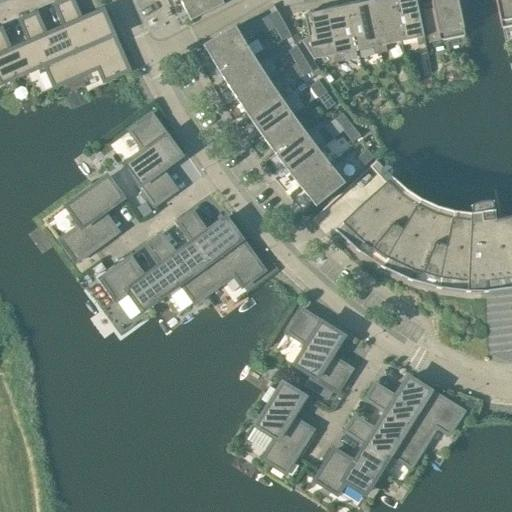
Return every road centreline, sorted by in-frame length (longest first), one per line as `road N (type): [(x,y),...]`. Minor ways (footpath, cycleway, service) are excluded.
road 1 (residential): [(383,342),(299,273),(219,178)]
road 2 (residential): [(85,275),(219,178)]
road 3 (residential): [(296,481),(383,342)]
road 4 (residential): [(219,178),(148,56)]
road 5 (residential): [(511,389),(454,377),(383,342)]
road 6 (residential): [(148,56),(262,0)]
